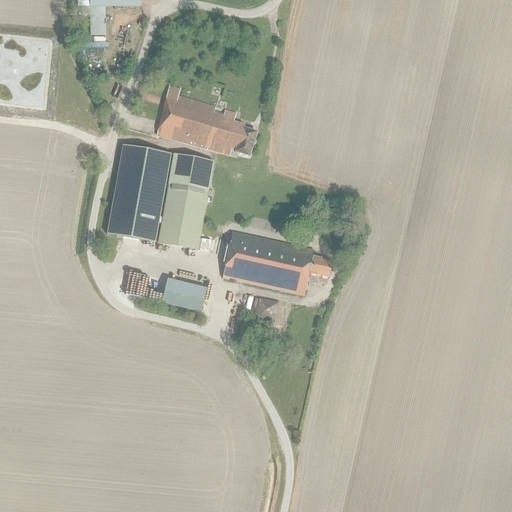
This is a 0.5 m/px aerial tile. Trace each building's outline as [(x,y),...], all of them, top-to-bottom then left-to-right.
[(236,154),(250,158),(257,134),(244,130),(245,126),(234,123),(236,114),(225,111),(223,118),(213,115),(215,108),(178,97),(180,90),(169,87),(157,136),(230,157),(232,151),(237,152),(236,154)] [(107,235),(155,244),(171,155),(123,147),(107,235)] [(197,252),(209,192),(214,163),(175,155),(158,245),(197,252)] [(314,251),(232,233),(223,279),(304,297),(309,275),(329,279),(332,264),(320,261),(321,260),(313,258),(314,251)] [(206,240),(203,253),(209,254),(209,252),(212,242),(206,240)] [(205,293),(167,284),(161,308),(199,318),(205,293)] [(255,319),(275,323),(279,303),(259,299),(255,319)] [(290,340),(289,322),(279,323),(280,340),(290,340)]
